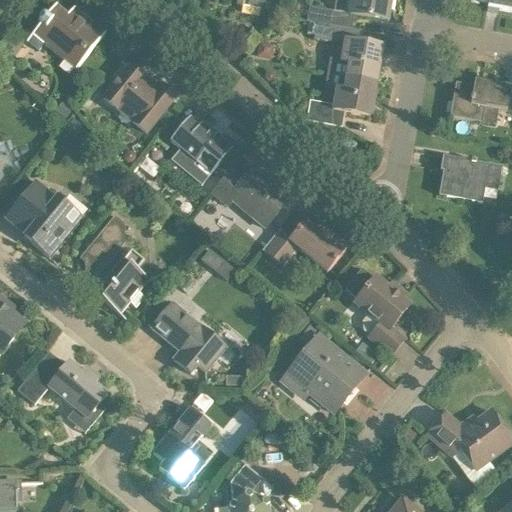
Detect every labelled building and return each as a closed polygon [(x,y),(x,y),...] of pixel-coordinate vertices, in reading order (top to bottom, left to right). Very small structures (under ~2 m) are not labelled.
[(237,0),(236,7),(263,12),(265,0),(237,0)] [(386,24),(390,0),(334,0),(333,13),(309,9),(306,23),(316,25),(351,31),(353,18),(386,24)] [(511,0),(469,0),(470,1),(488,5),(486,13),(487,13),(488,10),(511,14),(511,0)] [(40,19),(39,20),(38,20),(38,21),(38,22),(38,23),(38,24),(38,25),(39,26),(40,27),(27,43),(38,52),(43,45),(76,71),(105,36),(74,10),(67,18),(55,8),(46,19),(46,18),(45,18),(43,18),(42,18),(41,18),(40,19)] [(376,85),(382,49),(350,43),(352,32),(351,31),(316,25),(313,41),(344,46),(340,65),(344,66),(343,79),(373,84),(376,85)] [(246,58),(262,41),(254,33),(238,50),(246,58)] [(129,69),(103,101),(117,112),(122,107),(137,119),(132,125),(145,136),(175,100),(161,88),(155,96),(140,84),(143,81),(129,69)] [(341,91),(336,90),(333,107),(309,103),(305,124),(314,125),(334,129),(337,114),(367,119),(373,84),(343,79),(341,91)] [(505,113),(510,90),(474,84),(473,89),(455,86),(449,119),(481,124),(483,109),(505,113)] [(62,103),(54,113),(64,121),(72,111),(62,103)] [(79,125),(73,120),(65,129),(71,134),(79,125)] [(170,144),(180,152),(173,161),(187,174),(202,186),(232,151),(202,126),(199,129),(189,121),(170,144)] [(132,161),(131,156),(127,154),(123,156),(121,160),(124,165),(129,165),(132,161)] [(496,193),(501,169),(442,159),(440,173),(443,173),(438,197),(469,202),(471,188),(496,193)] [(230,172),(212,195),(227,208),(235,198),(256,216),(252,221),(264,231),(267,228),(272,222),(290,200),(274,187),(272,190),(264,183),(266,180),(253,169),(243,182),(230,172)] [(4,220),(25,237),(23,240),(49,261),(82,220),(57,199),(55,201),(34,184),(4,220)] [(120,318),(129,306),(135,311),(144,300),(138,296),(149,283),(135,272),(143,263),(130,253),(127,258),(120,252),(124,246),(123,226),(114,219),(95,242),(96,243),(97,242),(106,249),(93,266),(94,267),(95,265),(99,268),(89,280),(102,290),(105,286),(110,290),(103,300),(103,305),(125,323),(126,322),(120,318)] [(272,222),(267,228),(273,234),(277,230),(276,225),(272,222)] [(305,223),(291,239),(288,243),(326,275),(347,249),(320,227),(316,232),(305,223)] [(290,262),(280,253),(277,251),(270,259),(283,270),(290,262)] [(213,273),(221,262),(208,252),(200,262),(213,273)] [(379,326),(368,340),(391,358),(404,342),(390,330),(409,307),(402,301),(406,297),(391,285),(388,290),(375,279),(373,282),(361,272),(345,292),(357,302),(354,305),(379,326)] [(0,354),(0,355),(24,327),(9,315),(13,311),(0,300),(0,354)] [(225,349),(172,305),(150,331),(179,355),(173,362),(190,377),(197,369),(204,375),(225,349)] [(306,346),(316,333),(309,327),(298,340),(306,346)] [(317,340),(287,377),(334,415),(364,378),(317,340)] [(371,366),(376,359),(368,352),(362,359),(371,366)] [(107,396),(81,375),(68,364),(53,382),(38,369),(49,356),(48,355),(17,393),(34,408),(48,391),(92,427),(105,411),(99,406),(107,396)] [(387,369),(382,365),(377,372),(381,375),(387,369)] [(201,395),(193,406),(203,414),(212,403),(201,395)] [(183,492),(191,482),(203,467),(188,455),(210,428),(189,411),(152,456),(163,465),(158,472),(183,492)] [(445,417),(426,439),(452,460),(459,452),(475,474),(511,447),(511,443),(490,413),(464,433),(445,417)] [(421,439),(411,431),(404,440),(414,448),(421,439)] [(314,472),(314,466),(314,465),(313,464),(312,462),(310,461),(309,461),(308,461),(307,461),(306,461),(305,461),(304,462),(303,463),(303,467),(304,472),(306,474),(307,474),(308,474),(310,474),(312,474),(313,473),(314,472)] [(271,511),(268,503),(248,494),(247,485),(245,483),(251,475),(261,483),(262,482),(244,468),(230,485),(230,487),(232,504),(227,508),(227,511),(271,511)] [(0,511),(15,511),(15,486),(0,486),(0,511)] [(414,511),(402,502),(393,511),(414,511)]
